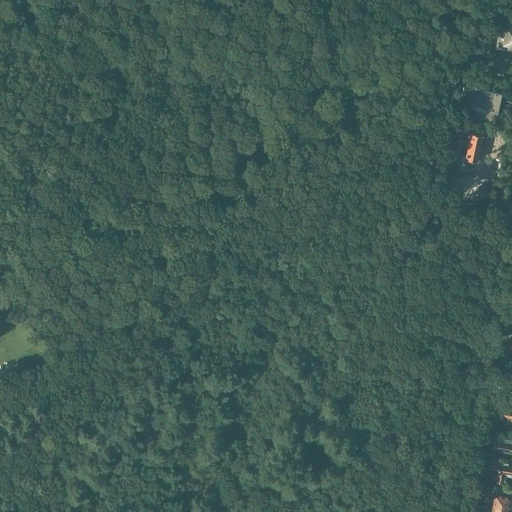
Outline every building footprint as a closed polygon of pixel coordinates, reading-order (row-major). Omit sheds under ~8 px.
[(511,22),(501,22),(497,50),(511,52),(511,22)] [(460,75),(468,76),(469,61),(459,60),(458,70),(461,70),(460,75)] [(469,117),(496,123),(502,94),(464,86),(462,95),(488,101),(486,111),(471,108),(469,117)] [(459,132),(468,134),(470,124),(453,121),(452,129),(447,128),(446,136),(458,138),(459,132)] [(485,142),(486,137),(482,136),(482,135),(471,133),(465,158),(477,161),(481,141),(485,142)] [(511,405),(501,404),(498,417),(511,419),(511,405)] [(511,452),(511,438),(503,437),(503,440),(495,438),(494,440),(493,441),(493,442),(493,443),(492,444),(493,446),(493,447),(493,448),(493,449),(511,452)] [(511,477),(511,462),(491,459),(491,461),(489,461),(488,469),(489,470),(488,472),(496,474),(495,481),(504,483),(505,476),(511,477)] [(492,509),(492,510),(502,511),(507,511),(508,510),(511,510),(511,491),(511,492),(511,491),(497,488),(496,494),(495,494),(494,499),(493,500),(492,501),(492,502),(491,502),(491,504),(492,505),(492,506),(493,507),(492,509)]
